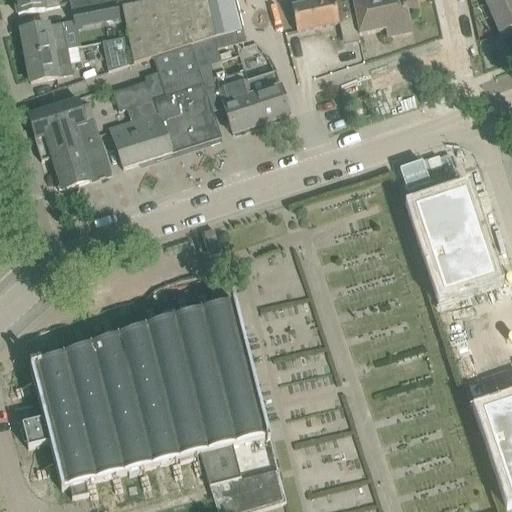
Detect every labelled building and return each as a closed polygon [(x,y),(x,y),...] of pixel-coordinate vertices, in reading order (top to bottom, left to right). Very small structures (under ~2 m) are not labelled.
[(16,0),(17,5),(16,5),(18,17),(45,12),(60,9),(58,0),(16,0)] [(72,14),(118,6),(121,6),(119,0),(73,0),(69,1),(72,14)] [(134,66),(154,60),(192,47),(200,70),(212,66),(213,67),(222,64),(218,51),(246,44),(235,0),(169,0),(122,9),(134,66)] [(298,34),(340,26),(335,0),(332,0),(293,7),(298,34)] [(335,0),(340,26),(343,41),(360,37),(353,6),(352,0),(335,0)] [(374,0),(375,1),(353,6),(360,37),(388,32),(389,39),(412,35),(407,13),(418,10),(415,0),(374,0)] [(511,0),(493,0),(487,3),(502,35),(511,30),(511,0)] [(118,6),(72,14),(75,28),(120,20),(118,6)] [(25,45),(28,59),(68,51),(63,26),(49,28),(48,28),(41,29),(21,33),(24,45),(25,45)] [(103,45),(108,74),(129,70),(124,41),(103,45)] [(145,79),(160,75),(167,98),(179,94),(197,148),(222,140),(207,92),(200,70),(192,47),(154,60),(158,74),(145,79)] [(68,51),(28,59),(30,73),(29,74),(32,86),(58,81),(58,80),(73,78),(68,51)] [(216,78),(213,67),(212,66),(200,70),(207,92),(217,89),(232,137),(261,127),(244,74),(227,80),(226,75),(216,78)] [(245,74),(244,74),(261,127),(290,118),(276,74),(248,83),(245,74)] [(147,83),(136,86),(160,160),(197,148),(179,94),(167,98),(160,75),(145,79),(147,83)] [(160,160),(136,86),(113,94),(119,114),(127,111),(131,125),(110,131),(123,172),(160,160)] [(28,118),(42,164),(53,161),(63,192),(113,177),(107,158),(95,123),(87,125),(79,102),(58,109),(28,118)] [(469,199),(424,213),(451,297),(496,283),(469,199)] [(159,325),(146,329),(179,463),(180,466),(187,464),(196,462),(195,459),(200,458),(217,511),(266,511),(286,506),(270,441),(270,440),(236,305),(216,310),(183,318),(183,316),(177,318),(176,312),(162,315),(164,321),(158,323),(159,325)] [(31,369),(0,376),(0,426),(2,432),(23,428),(28,452),(10,456),(28,501),(62,493),(70,491),(72,502),(90,498),(87,487),(129,476),(129,479),(145,475),(144,472),(153,470),(162,468),(179,463),(146,329),(114,341),(113,339),(107,341),(106,336),(94,340),(96,345),(91,347),(91,348),(31,369)] [(511,407),(489,415),(511,487),(511,407)]
